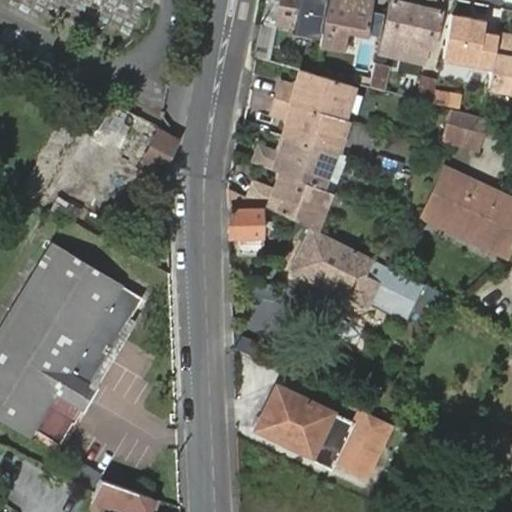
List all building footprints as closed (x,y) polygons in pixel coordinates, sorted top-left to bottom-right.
[(272,0),(269,22),(276,24),(279,0),(272,0)] [(279,0),(276,24),(319,32),(324,0),(279,0)] [(370,0),(327,0),(324,20),(319,45),(341,49),(345,30),(356,32),(364,34),(370,0)] [(405,43),(427,48),(432,49),(441,12),(392,1),(379,53),(402,58),(405,43)] [(487,20),(450,13),(443,49),(442,54),(448,55),(449,50),(458,51),(457,57),(457,59),(465,61),(466,53),(480,56),(487,20)] [(259,23),(254,51),(266,53),(271,26),(259,23)] [(319,32),(276,24),(274,35),(317,43),(319,32)] [(493,55),(486,85),(511,90),(511,35),(496,33),(493,55)] [(424,63),(427,48),(405,43),(402,58),(424,63)] [(372,68),(374,63),(360,60),(357,59),(352,81),(356,82),(369,85),(372,68)] [(314,73),(299,68),(294,86),(280,82),(275,97),(343,118),(353,85),(314,73)] [(387,71),(372,68),(369,85),(383,89),(387,71)] [(421,76),(416,98),(429,101),(434,79),(421,76)] [(434,89),(432,101),(446,105),(457,108),(461,96),(434,89)] [(335,151),(337,152),(346,119),(343,118),(275,97),(271,112),(287,117),(281,136),(284,136),(335,151)] [(139,116),(113,102),(75,165),(97,177),(100,178),(114,153),(118,155),(121,149),(161,171),(177,139),(137,119),(139,116)] [(486,118),(471,114),(451,109),(444,140),(478,148),(486,118)] [(252,161),(279,171),(321,187),(335,151),(284,136),(277,153),(257,146),(252,161)] [(337,152),(335,151),(321,187),(327,190),(332,192),(347,155),(337,152)] [(440,225),(487,247),(505,255),(511,240),(511,198),(491,189),(456,172),(444,167),(423,213),(441,222),(440,225)] [(309,226),(313,228),(327,190),(321,187),(279,171),(272,190),(252,182),(248,197),(273,210),(309,226)] [(248,197),(228,189),(228,208),(228,235),(237,235),(237,252),(260,251),(259,235),(259,213),(266,213),(270,215),(273,210),(248,197)] [(441,222),(423,213),(421,216),(440,225),(441,222)] [(313,228),(309,226),(288,268),(364,306),(376,282),(386,265),(385,264),(371,258),(369,256),(313,228)] [(386,265),(395,246),(381,240),(371,258),(385,264),(386,265)] [(386,265),(401,272),(411,248),(397,242),(395,246),(386,265)] [(0,327),(0,409),(32,429),(58,444),(70,422),(72,423),(83,407),(54,390),(64,373),(87,387),(129,318),(141,298),(51,243),(0,327)] [(134,321),(129,318),(87,387),(92,390),(134,321)] [(232,331),(233,347),(254,357),(260,343),(232,331)] [(54,390),(83,407),(92,390),(87,387),(64,373),(54,390)] [(276,385),(271,396),(279,400),(284,389),(276,385)] [(334,460),(353,422),(330,411),(284,389),(279,400),(271,396),(256,426),(283,440),(309,453),(308,456),(331,467),(334,460)] [(366,476),(391,422),(360,408),(353,422),(334,460),(366,476)] [(0,416),(29,434),(32,429),(0,409),(0,416)] [(511,441),(511,436),(474,421),(462,450),(502,467),(511,441)] [(131,491),(101,480),(91,508),(101,511),(145,511),(140,510),(145,495),(131,491)] [(340,511),(341,511),(281,494),(275,511),(340,511)]
